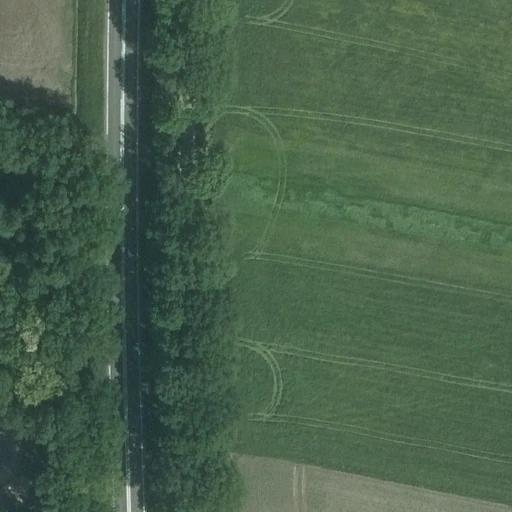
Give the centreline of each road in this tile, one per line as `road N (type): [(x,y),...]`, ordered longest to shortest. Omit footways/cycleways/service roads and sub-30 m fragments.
road 1 (trunk): [(131,511),(122,0)]
road 2 (unclassified): [(195,511),(189,0)]
